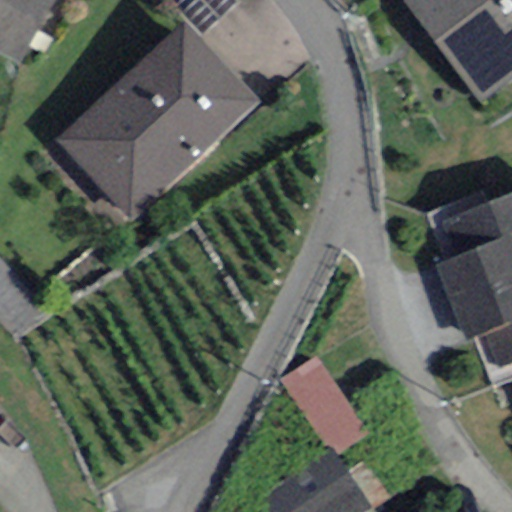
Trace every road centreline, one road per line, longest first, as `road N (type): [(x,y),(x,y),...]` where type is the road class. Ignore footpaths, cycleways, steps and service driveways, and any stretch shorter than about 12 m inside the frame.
road 1 (residential): [(349,191),(183,511)]
road 2 (residential): [(349,191),(413,372),(444,440),(477,483)]
road 3 (residential): [(299,0),(337,66),(349,191)]
